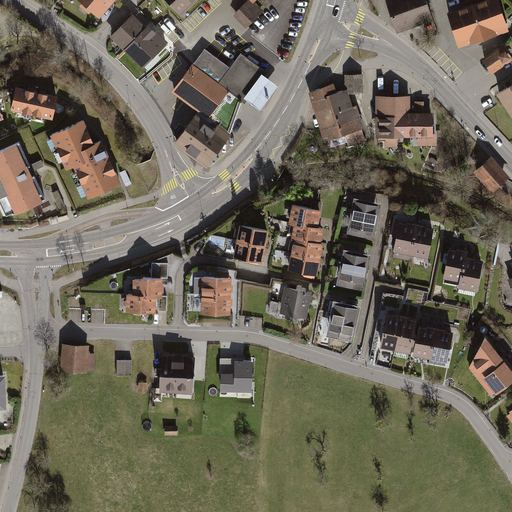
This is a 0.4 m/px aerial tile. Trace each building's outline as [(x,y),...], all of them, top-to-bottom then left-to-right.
[(80,0),(99,16),(113,0),(80,0)] [(202,0),(167,0),(184,17),(202,0)] [(253,4),(256,0),(245,0),(247,2),(232,17),(244,30),(262,12),(253,4)] [(386,0),(396,30),(432,18),(426,0),(386,0)] [(496,0),(489,0),(448,14),(459,47),(507,31),(496,0)] [(132,14),(110,36),(141,67),(165,43),(147,25),(145,27),(132,14)] [(511,58),(503,46),(482,60),(491,74),(511,59),(511,58)] [(259,77),(262,79),(264,76),(240,56),(228,70),(204,51),(171,93),(207,121),(227,94),(241,105),(244,101),(241,100),(259,77)] [(362,74),(346,74),(346,90),(362,90),(362,74)] [(241,100),(244,101),(258,112),(276,90),(262,79),(259,77),(241,100)] [(355,107),(350,109),(343,89),(334,92),(331,83),(315,88),(311,99),(330,154),(365,142),(362,133),(364,132),(355,107)] [(511,83),(499,92),(511,111),(511,83)] [(55,94),(14,85),(9,107),(50,116),(55,94)] [(434,133),(434,113),(424,113),(424,101),(415,101),(415,113),(409,113),(409,94),(377,95),(377,138),(385,138),(386,148),(397,148),(397,137),(418,137),(418,145),(438,145),(437,133),(434,133)] [(176,141),(207,165),(230,135),(215,124),(213,127),(196,115),(176,141)] [(82,118),(49,133),(64,166),(72,163),(87,196),(120,181),(100,137),(92,140),(82,118)] [(15,139),(0,145),(0,193),(5,191),(13,209),(41,196),(15,139)] [(488,157),(470,173),(489,194),(507,178),(488,157)] [(272,180),(265,187),(268,190),(275,183),(272,180)] [(378,205),(351,201),(347,231),(373,236),(378,205)] [(319,212),(289,207),(286,223),(291,224),(316,228),(319,212)] [(413,255),(427,258),(433,229),(426,228),(426,225),(404,221),(404,223),(398,222),(391,255),(412,260),(413,255)] [(291,224),(288,240),(290,241),(318,245),(320,229),(316,228),(291,224)] [(266,232),(236,227),(231,258),(261,264),(266,232)] [(290,241),(288,257),(317,262),(320,245),(318,245),(290,241)] [(444,278),(460,282),(465,258),(467,250),(451,246),(444,278)] [(367,256),(341,251),(334,286),(360,291),(367,256)] [(288,257),(285,272),(315,277),(317,262),(288,257)] [(477,291),(483,262),(465,258),(460,282),(459,287),(477,291)] [(152,278),(160,279),(167,279),(167,264),(153,264),(152,278)] [(134,278),(133,295),(155,296),(159,296),(160,279),(152,278),(134,278)] [(230,279),(196,278),(196,296),(190,296),(190,316),(230,317),(230,279)] [(446,279),(445,285),(458,287),(459,282),(446,279)] [(311,292),(283,286),(278,314),(306,319),(311,292)] [(357,304),(358,297),(335,293),(334,299),(357,304)] [(129,295),(128,310),(154,311),(155,296),(133,295),(129,295)] [(356,307),(332,303),(325,336),(350,341),(356,307)] [(380,346),(411,352),(417,324),(418,319),(409,317),(410,315),(394,311),(393,314),(387,312),(380,346)] [(446,365),(453,331),(417,324),(411,352),(411,354),(431,358),(430,362),(446,365)] [(492,396),(511,380),(511,363),(506,357),(503,360),(484,336),(470,367),(492,396)] [(89,345),(62,344),(61,371),(87,373),(88,370),(95,370),(96,353),(89,353),(89,345)] [(194,358),(164,356),(161,394),(190,396),(194,358)] [(132,361),(117,361),(117,375),(132,375),(132,361)] [(250,363),(222,362),(221,390),(249,391),(250,363)] [(146,385),(138,385),(137,394),(146,394),(146,385)] [(176,428),(164,428),(164,437),(176,437),(176,428)]
